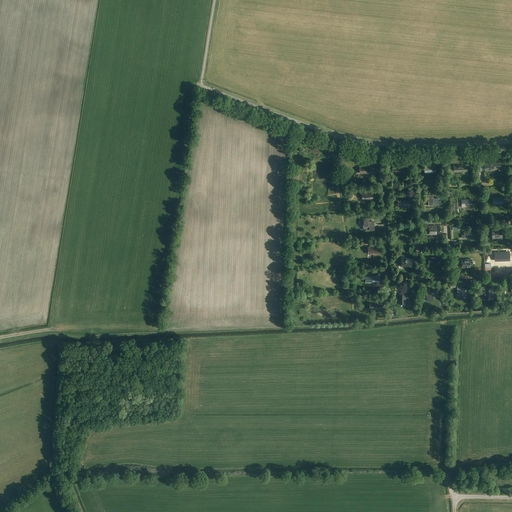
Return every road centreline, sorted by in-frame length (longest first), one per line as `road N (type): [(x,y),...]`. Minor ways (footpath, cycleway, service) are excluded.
road 1 (unclassified): [(511,141),(348,140),(201,85)]
road 2 (residential): [(511,185),(384,192),(387,275),(456,278)]
road 3 (track): [(163,329),(0,338)]
